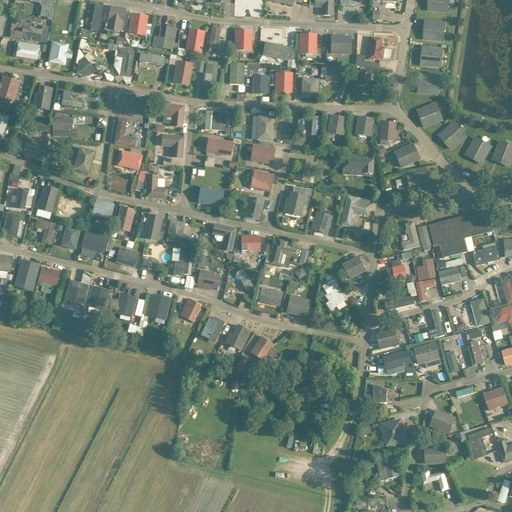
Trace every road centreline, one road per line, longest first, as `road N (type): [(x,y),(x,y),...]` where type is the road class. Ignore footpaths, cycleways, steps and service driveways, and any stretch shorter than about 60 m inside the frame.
road 1 (residential): [(367,343),(277,328),(219,303),(0,249)]
road 2 (residential): [(405,31),(226,23),(95,0)]
road 3 (residential): [(409,511),(427,407),(438,393),(511,372)]
road 4 (residential): [(369,323),(461,301),(511,272)]
road 5 (residential): [(270,231),(297,110)]
road 6 (residential): [(376,255),(381,216),(461,198)]
